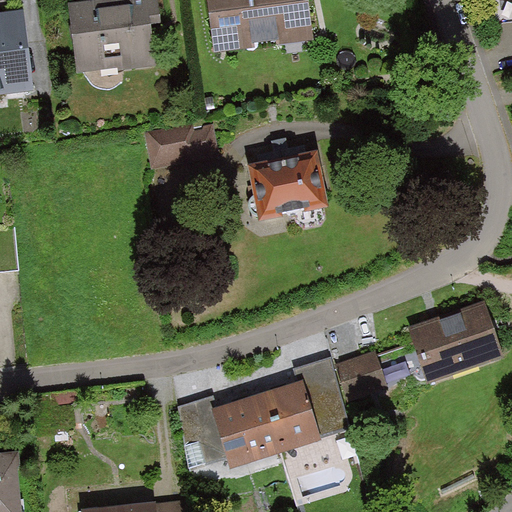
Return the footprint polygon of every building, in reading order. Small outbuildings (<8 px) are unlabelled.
[(120,0),(121,3),(77,6),(82,70),(107,67),(107,60),(122,59),(123,67),(150,64),(147,24),(157,23),(154,0),(120,0)] [(304,0),(211,0),(218,48),(309,37),(304,0)] [(511,0),(494,0),(496,20),(511,18),(511,0)] [(18,17),(0,18),(0,93),(27,90),(18,17)] [(192,123),(147,132),(154,166),(216,152),(211,127),(193,130),(192,123)] [(259,168),(253,170),(257,195),(249,199),(248,210),(262,220),(294,214),(296,223),(304,229),(318,227),(325,216),(324,205),(335,204),(326,168),(320,166),(317,156),(306,159),(303,147),(259,157),(259,168)] [(15,227),(0,228),(0,273),(20,271),(15,227)] [(443,331),(416,341),(430,380),(500,356),(482,306),(439,321),(443,331)] [(373,356),(339,367),(349,397),(383,386),(373,356)] [(191,470),(249,452),(251,458),(299,445),(297,437),(311,432),(314,439),(342,431),(352,428),(346,404),(333,358),(295,371),(299,386),(272,395),(228,408),(220,410),(216,396),(179,407),(191,470)] [(51,396),(34,397),(36,435),(57,434),(56,425),(74,424),(74,413),(52,414),(51,396)] [(0,511),(22,511),(17,455),(0,456),(0,511)]
